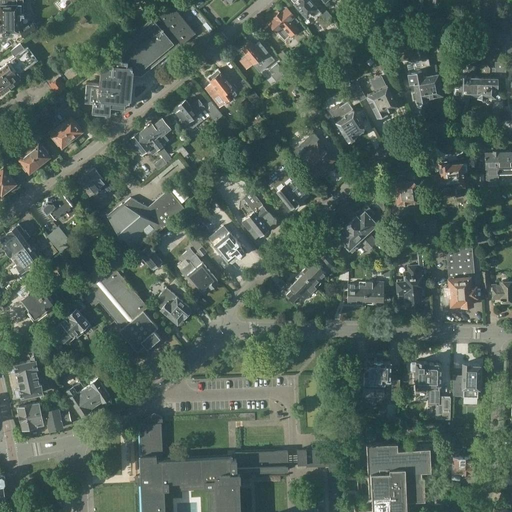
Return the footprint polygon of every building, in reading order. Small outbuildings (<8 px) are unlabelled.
[(37,30),(39,29),(34,22),(32,23),(31,23),(23,28),(21,25),(21,15),(25,15),(25,14),(24,14),(23,0),(0,0),(0,4),(0,31),(11,31),(11,30),(12,30),(12,33),(18,32),(18,30),(20,30),(24,37),(37,29),(37,30)] [(291,0),(306,17),(312,12),(316,16),(321,12),(310,0),(291,0)] [(110,110),(118,111),(119,106),(125,107),(125,101),(129,102),(131,75),(141,76),(180,44),(181,45),(195,33),(170,2),(149,20),(144,24),(126,38),(113,49),(115,51),(104,61),(103,64),(102,64),(100,83),(86,81),(85,100),(93,101),(92,112),(110,113),(110,110)] [(299,21),(294,16),(287,8),(280,13),(279,12),(274,16),(276,17),(269,23),(276,31),(277,31),(284,40),(290,35),(297,29),(294,25),(299,21)] [(333,17),(327,10),(320,16),(327,22),(333,17)] [(511,25),(501,24),(500,33),(511,34),(511,25)] [(263,65),(264,65),(268,70),(274,64),(273,63),(274,62),(272,58),(273,58),(259,41),(254,45),(250,40),(248,43),(247,42),(243,46),(241,49),(246,55),(239,60),(246,69),(249,67),(261,56),(262,58),(259,61),(263,65)] [(27,46),(24,48),(20,43),(11,50),(15,56),(10,60),(7,63),(0,67),(0,93),(20,79),(20,75),(18,72),(20,70),(21,72),(38,60),(27,46)] [(425,76),(428,96),(433,95),(434,99),(442,98),(441,94),(442,93),(438,73),(434,74),(432,65),(430,65),(429,58),(424,59),(427,76),(425,76)] [(427,96),(428,96),(425,76),(427,76),(424,59),(420,60),(421,70),(408,72),(409,82),(414,81),(415,91),(411,92),(413,100),(417,99),(417,100),(427,98),(427,96)] [(477,77),(476,95),(477,95),(477,97),(477,101),(486,101),(486,97),(486,96),(495,96),(495,87),(497,87),(497,77),(505,78),(505,69),(505,62),(495,62),(495,68),(491,68),(488,65),(484,65),(482,68),(479,68),(479,77),(477,77)] [(454,87),(453,95),(458,95),(458,96),(467,96),(467,95),(476,95),(477,77),(475,77),(475,75),(476,75),(477,66),(468,66),(468,76),(458,76),(458,87),(454,87)] [(280,67),(274,72),(279,80),(287,75),(280,67)] [(222,75),(218,69),(208,77),(212,82),(205,87),(220,105),(236,92),(231,86),(228,82),(231,79),(226,72),(222,75)] [(367,94),(368,96),(377,115),(379,119),(387,115),(386,111),(386,110),(397,105),(387,84),(386,85),(382,78),(381,76),(370,81),(375,90),(367,94)] [(57,93),(64,87),(65,86),(59,78),(50,84),(57,93)] [(238,82),(245,91),(250,86),(244,78),(238,82)] [(357,82),(351,86),(359,101),(365,98),(357,82)] [(65,88),(83,112),(88,109),(69,85),(65,88)] [(359,101),(351,86),(345,88),(354,104),(359,101)] [(260,98),(254,91),(247,97),(253,104),(260,98)] [(190,106),(185,100),(178,105),(178,106),(172,110),(175,113),(176,112),(179,115),(177,116),(189,130),(202,120),(197,114),(205,108),(214,120),(222,115),(210,100),(203,106),(202,104),(201,103),(201,104),(198,100),(190,106)] [(339,105),(329,111),(332,116),(331,117),(335,123),(336,122),(343,132),(340,134),(339,136),(343,141),(345,142),(348,140),(348,141),(356,135),(356,134),(363,129),(364,125),(353,110),(352,110),(352,109),(353,109),(348,102),(347,103),(346,102),(339,106),(339,105)] [(75,103),(71,106),(77,114),(81,111),(75,103)] [(61,112),(66,119),(60,124),(73,139),(74,139),(76,138),(78,137),(78,135),(79,134),(83,130),(80,127),(81,127),(75,119),(74,118),(78,115),(77,114),(71,106),(70,105),(61,112)] [(310,105),(304,110),(311,118),(317,114),(310,105)] [(34,115),(30,118),(33,123),(38,120),(34,115)] [(162,117),(153,124),(151,122),(142,130),(157,150),(163,145),(160,141),(166,136),(164,133),(170,128),(162,117)] [(33,123),(30,118),(25,122),(29,127),(33,123)] [(72,140),(73,139),(60,124),(54,129),(53,128),(48,132),(58,145),(59,144),(61,147),(66,144),(66,145),(67,144),(70,143),(71,142),(72,140)] [(139,132),(138,131),(131,137),(133,139),(131,141),(130,143),(132,146),(136,151),(139,151),(140,150),(143,153),(149,148),(153,153),(157,150),(142,130),(139,132)] [(312,130),(292,149),(300,157),(300,158),(315,174),(320,170),(321,170),(324,174),(332,167),(328,163),(328,162),(332,158),(317,142),(315,140),(318,137),(312,130)] [(24,144),(40,165),(41,164),(44,164),(45,163),(46,160),(47,160),(46,159),(50,156),(48,153),(48,152),(42,144),(42,145),(38,140),(33,144),(29,140),(24,144)] [(0,147),(8,159),(13,155),(3,141),(0,143),(0,147)] [(40,165),(24,144),(17,149),(18,151),(13,155),(25,170),(26,170),(29,173),(33,170),(34,169),(37,169),(39,167),(39,166),(40,165)] [(183,158),(188,154),(189,154),(182,145),(176,150),(183,158)] [(163,157),(167,163),(171,160),(162,149),(159,152),(163,157)] [(486,173),(486,180),(498,180),(498,175),(497,151),(485,152),(486,173)] [(511,151),(497,151),(498,175),(511,174),(511,161),(511,151)] [(167,163),(163,157),(154,164),(158,170),(167,163)] [(462,162),(449,163),(449,162),(448,162),(446,160),(441,161),(440,162),(439,163),(440,175),(439,175),(439,176),(434,177),(435,186),(440,185),(440,187),(454,185),(455,194),(464,193),(463,185),(464,185),(463,172),(467,171),(466,163),(462,163),(462,162)] [(280,178),(273,184),(278,190),(277,190),(290,207),(291,206),(293,209),(295,209),(299,206),(300,204),(297,201),(298,200),(297,199),(306,192),(295,178),(302,172),(295,162),(289,167),(292,171),(290,173),(289,172),(280,179),(280,178)] [(3,165),(0,167),(0,179),(1,181),(0,181),(0,193),(1,195),(8,190),(9,191),(11,190),(17,186),(17,183),(3,165)] [(86,173),(79,178),(90,192),(91,191),(93,194),(95,194),(98,192),(98,190),(96,188),(97,187),(96,185),(98,184),(100,186),(104,182),(101,178),(102,178),(94,167),(86,173)] [(170,184),(167,187),(169,189),(181,203),(189,196),(172,177),(168,181),(170,184)] [(406,206),(405,202),(410,202),(411,212),(419,211),(418,201),(418,200),(416,180),(404,181),(404,180),(403,180),(401,178),(397,178),(395,181),(394,181),(394,182),(390,182),(391,191),(395,191),(397,203),(399,203),(399,207),(406,206)] [(112,193),(112,194),(116,198),(124,192),(114,180),(107,186),(106,184),(104,186),(110,194),(112,193)] [(107,214),(106,215),(121,238),(123,237),(135,251),(148,239),(148,240),(185,208),(181,203),(169,189),(148,207),(131,197),(123,204),(122,203),(107,215),(107,214)] [(42,207),(52,221),(56,218),(56,219),(67,211),(71,216),(78,211),(73,205),(74,205),(63,191),(52,199),(48,198),(42,203),(42,207)] [(269,211),(252,191),(243,198),(254,211),(242,220),(255,236),(260,233),(267,227),(266,226),(275,219),(269,211)] [(349,221),(371,246),(375,243),(366,233),(377,223),(370,216),(374,213),(369,207),(365,210),(358,216),(357,214),(349,221)] [(371,246),(349,221),(342,228),(343,230),(333,239),(339,246),(343,242),(348,249),(349,249),(352,252),(360,244),(357,241),(360,239),(368,248),(371,246)] [(10,255),(11,254),(28,242),(26,241),(30,238),(27,233),(23,236),(19,230),(22,229),(19,223),(16,226),(16,225),(9,230),(9,231),(2,236),(0,235),(0,240),(1,241),(5,245),(4,246),(10,255)] [(429,223),(421,224),(422,236),(429,235),(429,223)] [(224,225),(218,230),(223,236),(214,243),(227,261),(228,260),(230,262),(232,263),(236,260),(236,258),(236,257),(244,251),(239,245),(241,244),(230,230),(228,231),(224,225)] [(48,236),(60,252),(71,243),(59,227),(48,236)] [(490,227),(478,227),(478,236),(490,236),(490,227)] [(189,263),(180,270),(181,270),(192,284),(194,282),(203,292),(217,280),(202,261),(201,262),(199,259),(207,252),(191,233),(186,238),(199,253),(197,254),(196,253),(195,254),(190,248),(183,255),(186,259),(190,259),(192,261),(196,266),(195,267),(191,262),(189,263)] [(426,236),(428,249),(439,248),(438,235),(426,236)] [(39,259),(28,242),(11,254),(17,263),(16,263),(17,264),(13,266),(18,273),(22,270),(22,271),(39,259)] [(476,296),(471,244),(445,246),(449,284),(445,284),(443,287),(443,295),(446,297),(450,297),(450,304),(461,303),(461,304),(462,304),(464,306),(469,305),(471,303),(472,303),(471,296),(476,296)] [(53,245),(44,252),(49,258),(58,251),(53,245)] [(153,269),(162,261),(149,245),(139,252),(153,269)] [(128,257),(121,248),(82,281),(89,290),(84,294),(93,306),(99,301),(122,328),(119,330),(137,351),(141,348),(146,354),(162,340),(160,337),(154,330),(158,326),(151,319),(153,316),(146,308),(148,306),(115,268),(128,257)] [(426,252),(418,253),(419,265),(427,265),(426,252)] [(302,274),(316,288),(316,287),(314,285),(332,266),(335,268),(322,255),(324,257),(318,263),(313,259),(300,272),(302,274)] [(403,278),(396,278),(397,295),(403,294),(404,301),(404,302),(405,303),(406,304),(407,304),(408,304),(409,304),(409,303),(410,303),(410,302),(410,301),(410,300),(421,299),(420,287),(423,286),(422,271),(417,271),(417,265),(407,265),(408,272),(403,272),(403,278)] [(339,280),(348,280),(349,268),(339,268),(339,280)] [(487,271),(480,272),(482,286),(489,286),(487,271)] [(316,288),(302,274),(290,286),(289,285),(283,292),(282,291),(281,291),(294,304),(295,304),(292,300),(297,294),(303,300),(316,288)] [(501,300),(511,300),(511,280),(506,281),(506,277),(500,277),(500,284),(492,284),(492,298),(500,298),(500,300),(501,300)] [(28,290),(25,286),(18,291),(21,296),(20,296),(28,307),(34,316),(54,301),(53,300),(58,297),(44,279),(28,290)] [(365,281),(365,284),(365,300),(366,300),(383,301),(384,281),(365,281)] [(365,300),(365,284),(348,283),(347,303),(366,303),(366,300),(365,300)] [(183,316),(183,315),(186,315),(191,310),(190,307),(166,287),(154,301),(178,322),(178,321),(180,323),(182,323),(185,319),(185,318),(183,316)] [(88,322),(88,321),(80,311),(85,307),(79,299),(66,311),(68,314),(63,319),(59,315),(62,319),(62,320),(76,336),(77,338),(77,337),(83,332),(82,331),(84,329),(85,330),(91,325),(88,322)] [(54,330),(65,343),(68,340),(70,342),(76,336),(62,320),(62,319),(59,315),(57,317),(60,321),(52,327),(50,325),(47,327),(51,332),(54,330)] [(27,343),(31,359),(39,357),(38,350),(42,349),(39,341),(36,341),(27,343)] [(17,372),(18,380),(45,374),(43,367),(38,368),(37,361),(40,360),(39,357),(31,359),(14,363),(9,364),(11,373),(16,372),(17,372)] [(382,360),(374,359),(374,360),(369,360),(367,359),(364,361),(365,363),(365,370),(363,370),(363,371),(359,371),(358,372),(358,379),(359,381),(363,381),(363,382),(363,388),(362,388),(363,388),(362,395),(372,395),(372,396),(384,396),(384,380),(390,380),(390,361),(382,361),(382,360)] [(410,363),(410,369),(411,371),(415,371),(415,372),(415,383),(416,383),(416,390),(426,390),(426,388),(429,388),(428,403),(429,403),(436,403),(436,404),(436,418),(435,417),(435,418),(436,418),(449,418),(449,419),(450,419),(450,418),(450,404),(450,403),(450,397),(451,397),(451,396),(450,396),(450,397),(444,396),(443,396),(439,396),(439,384),(440,384),(440,366),(440,365),(437,362),(427,362),(427,361),(415,361),(411,361),(410,363)] [(463,396),(477,397),(477,388),(479,388),(480,365),(470,364),(470,363),(462,363),(462,375),(453,374),(453,395),(463,395),(463,396)] [(83,386),(95,403),(102,399),(102,400),(105,403),(106,403),(111,400),(112,398),(97,375),(95,377),(92,373),(89,376),(91,379),(89,381),(89,382),(83,386)] [(45,374),(18,380),(20,387),(19,388),(14,389),(16,398),(21,397),(42,392),(42,389),(46,388),(45,382),(46,381),(45,374)] [(391,399),(398,399),(399,379),(392,379),(391,399)] [(95,403),(83,386),(79,380),(66,390),(70,395),(69,395),(81,413),(84,418),(91,413),(89,409),(89,408),(88,408),(95,403)] [(49,384),(53,394),(59,392),(55,382),(49,384)] [(45,410),(44,411),(46,421),(47,420),(49,429),(63,425),(72,423),(71,419),(69,411),(75,410),(67,400),(61,402),(62,404),(45,408),(45,410)] [(46,421),(44,411),(43,411),(42,409),(40,409),(38,401),(18,406),(18,407),(17,408),(18,411),(19,412),(20,413),(19,413),(21,419),(23,427),(26,427),(27,429),(34,428),(33,425),(36,424),(36,423),(43,422),(46,421)] [(239,511),(238,478),(239,478),(240,478),(240,477),(249,477),(250,477),(249,476),(245,476),(245,472),(249,472),(249,471),(281,469),(281,464),(284,464),(286,464),(288,464),(287,450),(276,450),(235,452),(235,457),(232,457),(232,456),(229,456),(162,459),(161,424),(162,424),(161,417),(154,413),(147,418),(147,423),(141,423),(140,423),(142,475),(141,475),(139,475),(139,476),(139,481),(139,482),(140,482),(141,482),(142,511),(239,511)] [(408,511),(408,501),(425,500),(424,476),(422,477),(421,472),(431,471),(430,447),(397,449),(397,442),(387,442),(366,443),(367,472),(357,472),(357,476),(357,481),(358,496),(368,495),(371,495),(372,507),(355,508),(354,511),(408,511)] [(340,511),(339,495),(339,491),(339,489),(338,459),(337,459),(337,448),(297,450),(298,464),(307,463),(307,462),(313,462),(313,466),(329,465),(329,468),(328,468),(329,477),(330,477),(330,480),(329,480),(329,489),(330,489),(330,492),(330,501),(331,501),(331,504),(330,504),(330,511),(340,511)] [(447,449),(446,470),(449,470),(452,471),(457,471),(462,471),(461,475),(470,476),(470,471),(471,471),(471,461),(470,461),(470,456),(458,456),(458,451),(447,450),(447,449)]
